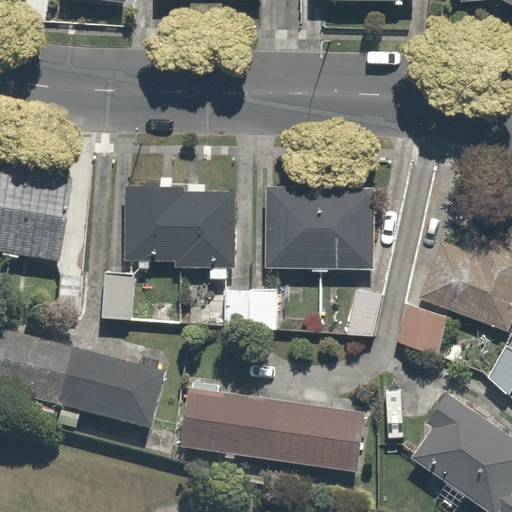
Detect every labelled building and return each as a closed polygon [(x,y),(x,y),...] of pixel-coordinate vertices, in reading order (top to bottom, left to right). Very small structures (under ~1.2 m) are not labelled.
[(70,174),(0,162),(0,250),(56,260),(70,174)] [(129,176),(126,257),(210,259),(210,272),(233,273),(235,189),(187,187),(187,177),(129,176)] [(313,262),(313,267),(329,267),(329,262),(374,264),(377,179),(267,176),(265,260),(313,262)] [(475,248),(443,235),(421,288),(511,326),(511,242),(483,230),(475,248)] [(173,268),(106,265),(104,315),(170,318),(173,268)] [(389,287),(358,279),(345,327),(376,335),(389,287)] [(274,282),(226,282),(226,332),(274,332),(274,282)] [(406,299),(396,338),(438,349),(437,352),(459,359),(465,340),(442,333),(449,310),(406,299)] [(166,373),(0,327),(0,383),(152,425),(166,373)] [(511,344),(506,341),(488,372),(511,386),(511,344)] [(364,408),(189,379),(179,439),(353,468),(364,408)] [(511,511),(511,433),(449,386),(427,415),(438,424),(416,453),(495,511),(511,511)]
